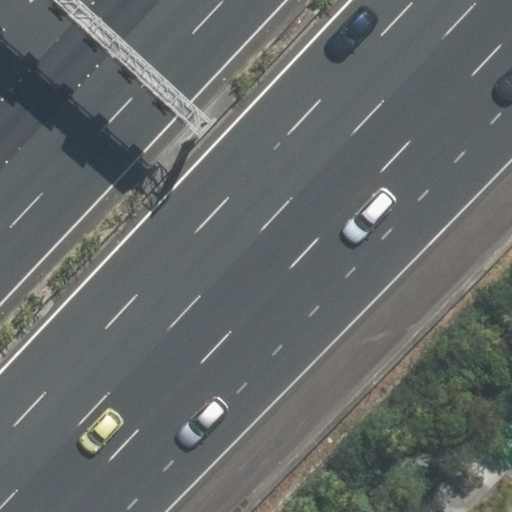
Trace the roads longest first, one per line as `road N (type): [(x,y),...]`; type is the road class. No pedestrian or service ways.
road 1 (motorway): [(416,0),(0,436)]
road 2 (motorway): [(0,173),(163,0)]
